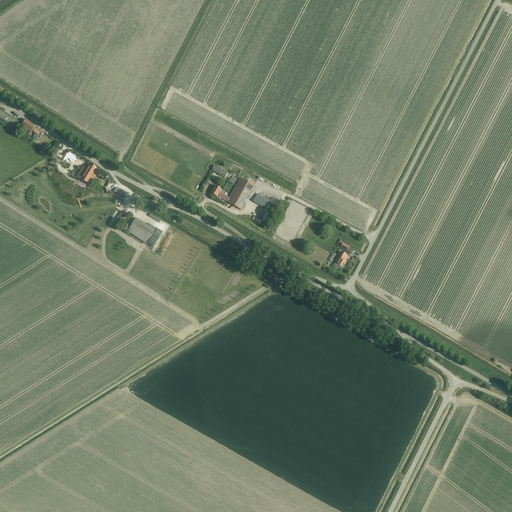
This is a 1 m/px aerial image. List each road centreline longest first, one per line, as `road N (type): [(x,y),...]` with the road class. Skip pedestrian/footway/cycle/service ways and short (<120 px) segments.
road 1 (unclassified): [(292,271),(0,100)]
road 2 (unclassified): [(348,287),(497,0)]
road 3 (unclassified): [(390,511),(455,380)]
road 4 (unclassified): [(398,330),(511,396)]
road 5 (unclassified): [(292,271),(398,330)]
